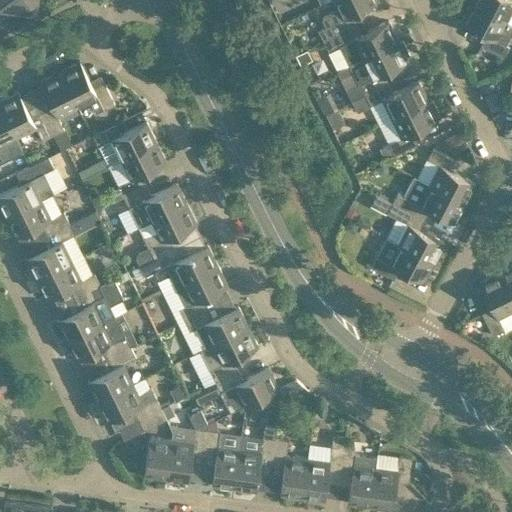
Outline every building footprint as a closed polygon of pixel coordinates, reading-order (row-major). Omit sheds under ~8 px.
[(34,9),(35,0),(0,0),(0,24),(7,21),(9,5),(34,9)] [(376,0),(333,0),(337,7),(323,14),(321,17),(325,25),(318,29),(323,39),(357,22),(352,12),(376,0)] [(511,0),(471,0),(471,1),(506,20),(511,8),(511,0)] [(508,45),(503,42),(511,25),(511,23),(506,21),(506,20),(471,1),(460,21),(485,34),(480,44),(503,56),(508,45)] [(363,32),(357,22),(323,39),(328,50),(338,45),(347,64),(362,57),(398,39),(388,20),(363,32)] [(382,72),(408,59),(407,58),(411,56),(402,39),(398,41),(398,39),(362,57),(349,63),(359,82),(346,89),(351,100),(387,82),(382,72)] [(80,60),(59,70),(77,105),(89,99),(96,112),(114,103),(103,80),(92,86),(80,60)] [(77,105),(59,70),(39,80),(52,106),(41,111),(53,134),(64,128),(57,115),(77,105)] [(392,92),(387,82),(351,100),(356,111),(370,104),(382,98),(391,117),(427,99),(418,79),(392,92)] [(18,91),(0,99),(0,104),(16,136),(35,126),(42,139),(53,134),(41,111),(31,116),(18,91)] [(401,136),(389,142),(394,153),(417,142),(412,132),(437,119),(436,117),(439,115),(432,100),(428,101),(427,99),(391,117),(401,136)] [(16,136),(0,104),(0,159),(22,149),(16,136)] [(115,122),(97,131),(92,133),(98,144),(111,138),(115,147),(120,158),(156,140),(146,120),(120,133),(115,122)] [(449,135),(452,148),(467,145),(464,132),(449,135)] [(166,161),(156,140),(120,158),(130,178),(117,184),(123,195),(145,184),(140,173),(166,161)] [(432,147),(427,158),(439,164),(429,183),(464,202),(474,182),(449,169),(455,159),(432,147)] [(0,204),(5,215),(41,198),(41,197),(54,191),(44,171),(53,167),(48,156),(16,171),(21,182),(0,192),(0,204)] [(186,202),(176,182),(151,195),(145,184),(123,195),(138,226),(151,219),(186,202)] [(454,221),(464,202),(429,183),(419,202),(398,191),(393,201),(392,202),(424,218),(429,208),(454,221)] [(41,223),(47,233),(69,222),(64,211),(51,217),(41,198),(5,215),(15,235),(41,223)] [(196,222),(186,202),(151,219),(157,231),(144,237),(153,257),(176,245),(171,235),(196,222)] [(418,228),(424,218),(392,202),(386,212),(396,217),(386,236),(433,261),(443,241),(418,228)] [(96,209),(69,222),(74,233),(101,220),(96,209)] [(62,239),(74,233),(69,222),(47,233),(52,244),(26,257),(36,277),(72,259),(62,239)] [(386,236),(370,266),(393,277),(398,267),(423,280),(433,261),(386,236)] [(182,281),(217,263),(207,243),(181,256),(176,245),(153,257),(139,263),(145,275),(152,271),(155,270),(159,279),(169,274),(175,284),(182,281)] [(82,279),(72,259),(36,277),(46,297),(72,284),(77,295),(100,283),(94,272),(92,273),(82,279)] [(227,284),(217,263),(175,284),(175,285),(174,286),(183,304),(184,303),(185,304),(179,307),(184,318),(207,307),(201,296),(227,284)] [(511,264),(499,271),(511,296),(511,264)] [(498,316),(511,309),(511,296),(499,271),(479,281),(492,306),(481,312),(492,334),(504,328),(498,316)] [(115,313),(110,304),(121,298),(122,295),(113,277),(100,283),(77,295),(82,305),(57,318),(67,338),(115,313)] [(212,318),(207,307),(184,318),(189,329),(195,326),(205,346),(248,325),(238,305),(212,318)] [(130,345),(115,313),(67,338),(77,358),(102,346),(108,356),(130,345)] [(206,347),(200,350),(215,380),(237,369),(232,358),(258,345),(248,325),(212,342),(205,346),(206,347)] [(97,400),(133,382),(123,362),(136,356),(130,345),(108,356),(113,367),(87,380),(97,400)] [(237,369),(215,380),(220,391),(233,384),(243,405),(261,396),(279,387),(268,366),(242,379),(237,369)] [(138,394),(133,382),(97,400),(107,420),(133,407),(138,418),(161,406),(151,387),(138,394)] [(144,429),(166,417),(161,406),(138,418),(144,429)] [(171,438),(166,477),(188,480),(192,452),(204,454),(207,429),(208,423),(201,408),(188,414),(195,426),(195,427),(193,441),(174,439),(171,438)] [(272,463),(276,438),(277,426),(265,425),(261,451),(239,448),(234,487),(256,490),(260,461),(272,463)] [(234,487),(239,448),(217,445),(219,430),(207,429),(204,454),(216,455),(212,484),(234,487)] [(328,470),(340,472),(344,440),(344,436),(333,434),(329,460),(307,457),(302,496),(324,499),(328,470)] [(166,477),(171,438),(149,435),(144,474),(166,477)] [(302,496),(307,457),(285,454),(287,439),(276,438),(272,463),(284,464),(280,493),(302,496)] [(370,505),(375,466),(377,454),(355,451),(355,449),(352,448),(353,441),(344,440),(340,472),(352,474),(348,502),(370,505)] [(397,469),(375,466),(370,505),(392,508),(396,480),(408,481),(411,456),(399,455),(397,469)] [(27,511),(28,503),(5,500),(3,511),(27,511)] [(51,511),(52,506),(28,503),(27,511),(51,511)]
